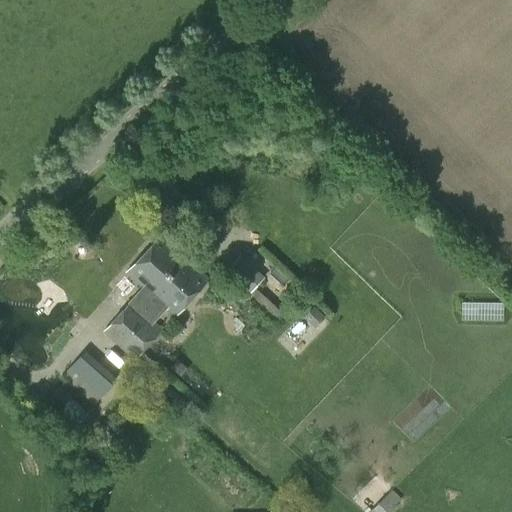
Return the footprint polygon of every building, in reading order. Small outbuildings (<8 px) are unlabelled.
[(49,257),(67,242),(59,233),(41,248),(49,257)] [(143,288),(104,331),(120,345),(134,358),(122,371),(137,385),(156,365),(141,352),(161,330),(152,322),(165,308),(175,317),(208,280),(183,258),(159,236),(127,273),(143,288)] [(239,257),(226,271),(250,292),(263,278),(239,257)] [(313,306),(303,316),(312,325),(322,315),(313,306)] [(82,354),(61,377),(68,383),(90,360),(82,354)] [(394,486),(367,511),(387,511),(404,496),(394,486)]
